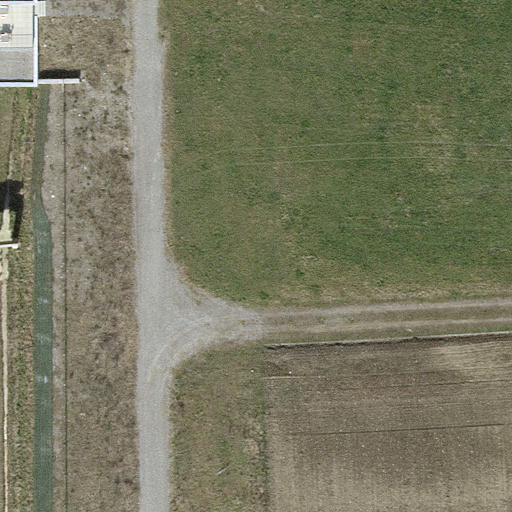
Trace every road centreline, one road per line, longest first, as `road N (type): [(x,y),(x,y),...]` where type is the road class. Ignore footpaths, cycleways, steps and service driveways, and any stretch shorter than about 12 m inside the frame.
road 1 (track): [(154,0),(162,511)]
road 2 (track): [(159,328),(511,311)]
